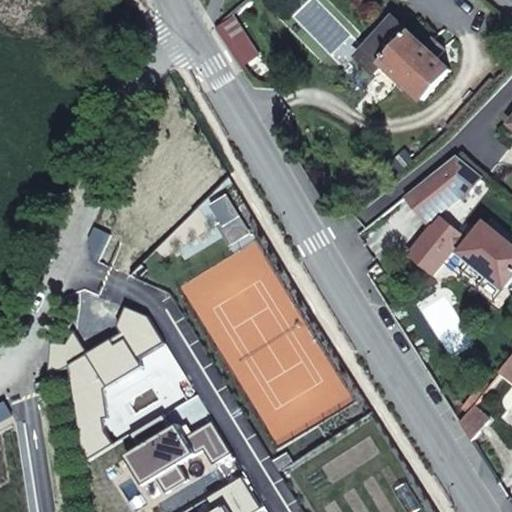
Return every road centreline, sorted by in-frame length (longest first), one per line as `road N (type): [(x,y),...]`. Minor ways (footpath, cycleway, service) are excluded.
road 1 (residential): [(488,511),(190,23)]
road 2 (residential): [(190,23),(168,39),(24,367),(0,379)]
